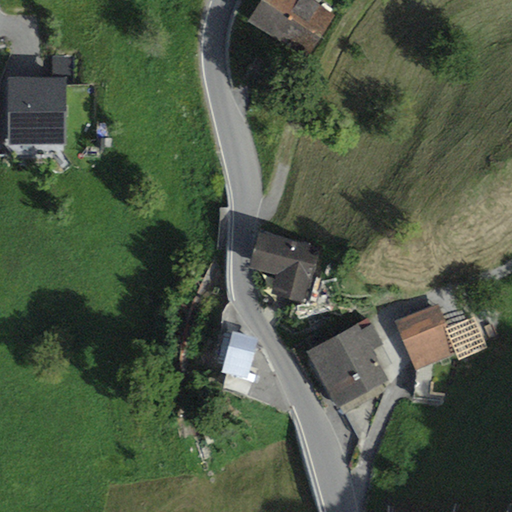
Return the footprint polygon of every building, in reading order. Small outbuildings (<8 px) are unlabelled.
[(263,0),(250,21),(307,57),(333,16),(308,0),(263,0)] [(74,56),(53,56),(53,78),(64,78),(74,78),(74,56)] [(53,78),(8,78),(8,144),(64,144),(64,78),(53,78)] [(322,247),(258,233),(250,270),(276,276),(272,296),(308,305),(322,247)] [(438,305),(395,323),(416,372),(459,353),(438,305)] [(359,326),(307,354),(338,413),(393,383),(376,352),(385,348),(373,326),(362,332),(359,326)] [(258,341),(234,334),(224,366),(249,373),(258,341)]
